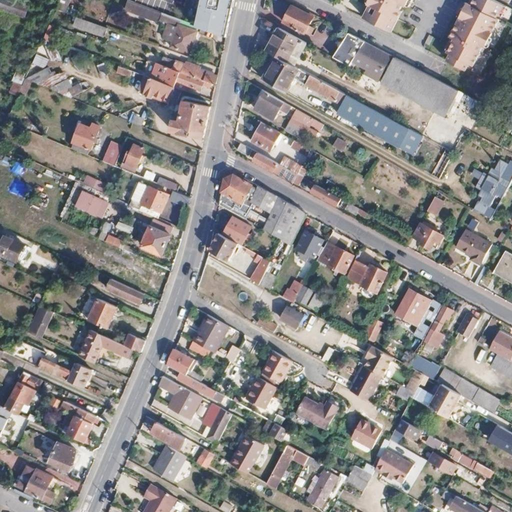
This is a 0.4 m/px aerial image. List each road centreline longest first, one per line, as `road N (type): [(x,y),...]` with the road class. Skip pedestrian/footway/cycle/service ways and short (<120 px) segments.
road 1 (residential): [(87,511),(179,291),(213,155)]
road 2 (residential): [(511,317),(213,155)]
road 3 (unknown): [(233,63),(433,179),(461,170)]
road 4 (residential): [(213,155),(248,0)]
road 5 (residential): [(305,0),(433,64)]
